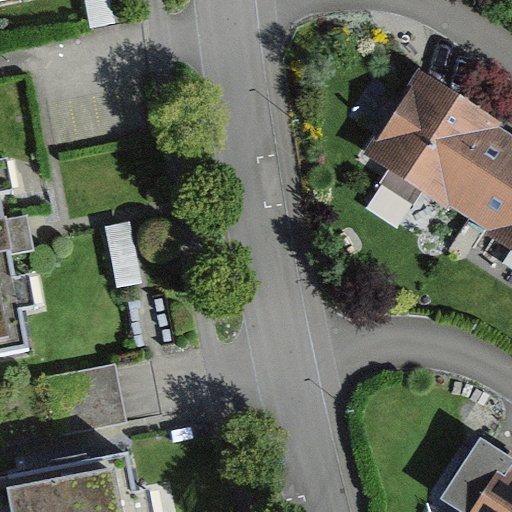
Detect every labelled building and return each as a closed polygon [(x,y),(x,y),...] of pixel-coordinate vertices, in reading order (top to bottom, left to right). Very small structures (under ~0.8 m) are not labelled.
[(22,0),(0,0),(0,28),(27,23),(22,0)] [(511,176),(401,106),(346,192),(511,297),(511,176)] [(0,302),(0,384),(15,382),(0,302)] [(115,371),(0,393),(0,431),(4,451),(126,428),(121,400),(115,371)] [(511,511),(511,506),(465,475),(439,511),(511,511)] [(0,502),(0,511),(124,511),(118,479),(0,502)]
